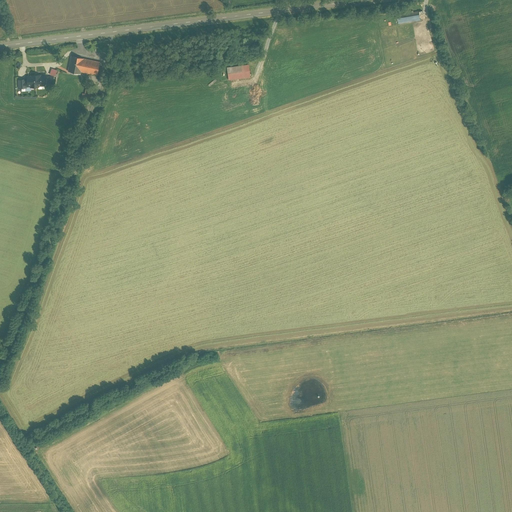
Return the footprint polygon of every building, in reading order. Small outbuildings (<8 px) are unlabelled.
[(422,11),(397,15),(397,21),(420,17),(419,15),(423,15),(422,11)] [(81,71),(97,75),(100,62),(72,56),(69,72),(81,74),(81,71)] [(248,65),(227,68),(229,79),(249,76),(248,65)] [(28,80),(26,80),(26,86),(31,86),(31,87),(39,87),(39,86),(45,85),(45,83),(46,83),(46,80),(45,80),(44,76),(41,76),(41,75),(32,76),(32,77),(27,77),(28,80)] [(95,88),(88,86),(84,100),(92,102),(95,88)]
